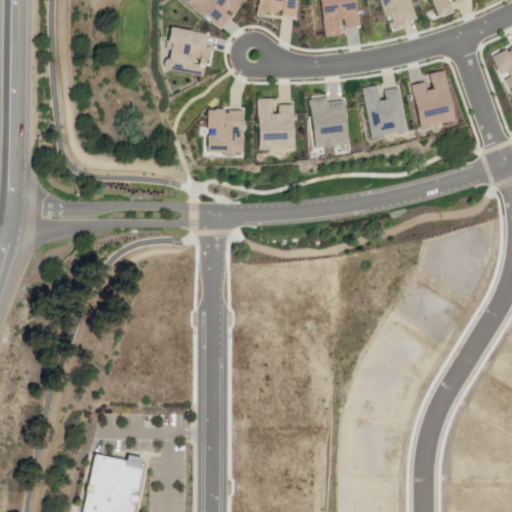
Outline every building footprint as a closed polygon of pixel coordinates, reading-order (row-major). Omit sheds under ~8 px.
[(243,0),(218,29),(185,0),(243,0)] [(253,0),(252,11),(295,16),(296,0),(253,0)] [(326,35),(321,0),(357,0),(361,24),(346,25),(345,17),(339,18),(341,33),(326,35)] [(381,0),(412,0),(416,15),(405,18),(407,25),(396,28),(396,25),(392,26),(390,21),(394,20),(393,15),(386,17),(381,0)] [(439,16),(432,0),(458,0),(456,1),(455,0),(450,0),(454,10),(439,16)] [(169,29),(205,30),(204,45),(212,45),(211,62),(205,62),(205,72),(177,71),(177,63),(168,63),(169,29)] [(511,46),(494,55),(502,74),(509,70),(511,76),(505,79),(511,92),(511,46)] [(457,120),(421,127),(412,84),(426,81),(427,89),(434,87),(431,72),(446,69),(457,120)] [(408,130),(373,137),(364,86),(379,84),(382,98),(387,97),(385,89),(401,87),(408,130)] [(302,99),(308,149),(348,143),(342,100),(325,102),(324,96),(302,99)] [(295,148),(260,149),(258,98),(273,97),(273,112),(281,112),(281,104),(294,104),(295,148)] [(204,109),(203,128),(213,128),(213,136),(202,135),(201,151),(221,152),(221,156),(232,157),(232,152),(241,152),(243,110),(226,109),(226,114),(220,114),(220,109),(204,109)] [(93,457),(80,511),(137,511),(147,468),(143,467),(144,463),(129,459),(128,464),(93,457)]
